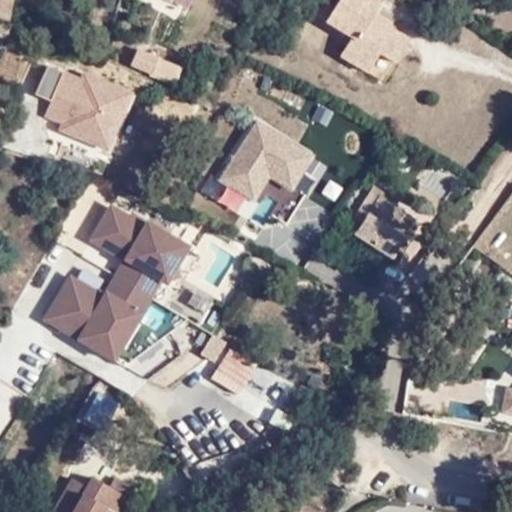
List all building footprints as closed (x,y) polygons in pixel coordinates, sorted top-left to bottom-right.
[(0,0),(0,20),(17,24),(22,0),(0,0)] [(400,15),(376,0),(340,0),(324,24),(352,42),(341,60),(369,77),(384,58),(394,65),(411,42),(391,28),(400,15)] [(158,50),(156,54),(139,44),(129,59),(147,69),(146,71),(153,75),(166,55),(158,50)] [(116,153),(134,91),(60,70),(42,133),(116,153)] [(268,225),(273,215),(288,222),(321,156),(249,121),(211,197),(268,225)] [(371,192),(354,220),(361,224),(352,240),(394,265),(421,221),(371,192)] [(118,369),(189,248),(112,203),(88,243),(123,263),(104,295),(70,275),(41,324),(118,369)] [(511,412),(511,392),(503,407),(511,412)] [(125,511),(127,510),(92,486),(85,496),(73,488),(57,511),(125,511)]
